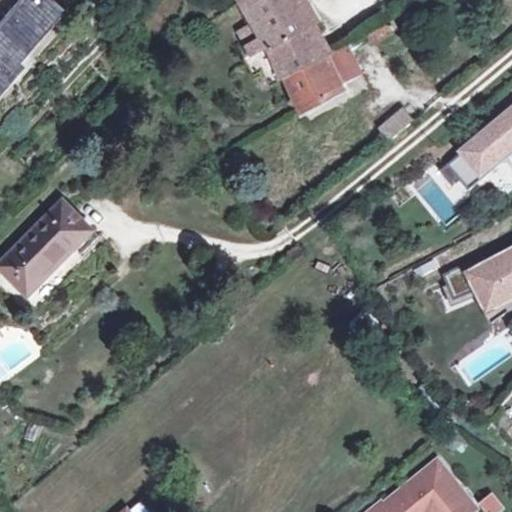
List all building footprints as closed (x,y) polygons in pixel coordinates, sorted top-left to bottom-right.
[(0,85),(10,74),(6,70),(45,26),(49,30),(63,13),(48,0),(27,0),(3,28),(0,25),(0,85)] [(309,40),(321,34),(301,0),(240,0),(253,23),(236,32),(249,57),(245,60),(253,76),(260,71),(270,87),(286,78),(303,113),(343,89),(341,85),(359,75),(344,44),(332,52),(320,59),(309,40)] [(394,28),(389,19),(367,31),(372,40),(394,28)] [(309,40),(320,59),(332,52),(321,34),(309,40)] [(378,129),(389,142),(414,121),(403,109),(378,129)] [(511,110),(439,171),(450,185),(458,178),(468,191),(487,176),(484,172),(511,148),(511,110)] [(511,154),(511,148),(484,172),(487,176),(511,154)] [(87,236),(93,231),(63,202),(0,265),(0,266),(29,296),(75,249),(81,254),(93,242),(87,236)] [(99,237),(93,231),(87,236),(93,242),(99,237)] [(511,256),(487,271),(481,261),(444,283),(458,307),(484,292),(493,308),(511,296),(511,256)] [(511,296),(493,308),(502,324),(511,315),(511,296)] [(438,458),(368,511),(472,511),(477,508),(438,458)] [(478,501),(485,511),(500,511),(506,508),(494,491),(478,501)] [(148,511),(140,502),(129,511),(128,511),(148,511)]
